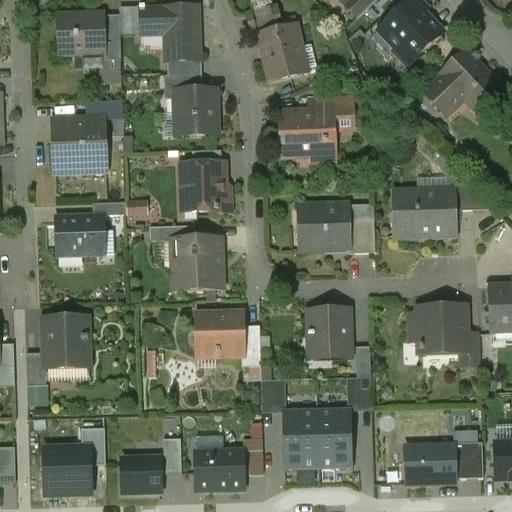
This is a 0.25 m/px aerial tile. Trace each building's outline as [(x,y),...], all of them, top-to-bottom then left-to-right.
[(372,0),(336,0),(357,21),(376,3),(372,0)] [(419,0),(396,0),(395,2),(403,10),(379,33),(396,52),(392,55),(407,70),(443,36),(423,15),(428,10),(419,0)] [(276,8),(266,10),(271,32),(281,30),(276,8)] [(197,10),(145,12),(144,10),(140,10),(141,38),(166,37),(166,65),(167,65),(199,64),(199,63),(197,10)] [(140,12),(120,13),(120,27),(120,38),(141,38),(140,12)] [(103,17),(59,19),(61,58),(102,57),(104,57),(103,27),(103,17)] [(271,32),(257,36),(269,87),(303,79),(302,76),(296,52),(302,50),(296,26),(281,30),(271,32)] [(120,27),(103,27),(104,57),(102,57),(103,64),(121,63),(120,38),(120,27)] [(317,73),(311,48),(302,50),(296,52),(302,76),(317,73)] [(465,54),(441,77),(443,79),(424,97),(446,119),(464,102),(479,117),(503,94),(465,54)] [(199,64),(167,65),(167,79),(202,78),(201,63),(199,63),(199,64)] [(167,79),(164,79),(165,102),(175,102),(175,94),(202,93),(202,78),(167,79)] [(202,93),(175,94),(175,102),(176,139),(217,138),(216,93),(202,93)] [(123,105),(85,106),(86,123),(105,122),(105,124),(123,123),(123,105)] [(338,115),(280,117),(282,159),(312,158),(312,166),(335,165),(333,132),(338,132),(338,115)] [(86,123),(56,124),(56,148),(54,148),(55,176),(106,174),(105,124),(105,122),(86,123)] [(511,129),(503,138),(511,147),(511,129)] [(221,154),(192,155),(192,167),(221,166),(221,154)] [(192,167),(182,168),(183,204),(195,203),(196,215),(232,213),(231,191),(228,188),(224,188),(223,166),(221,166),(192,167)] [(495,213),(463,180),(446,180),(446,194),(454,194),(455,214),(495,213)] [(446,194),(394,195),(394,198),(400,197),(401,241),(456,240),(455,214),(454,194),(446,194)] [(126,207),(93,208),(93,219),(103,219),(126,218),(126,207)] [(348,209),(299,211),(300,253),(348,252),(349,252),(348,223),(348,209)] [(93,219),(56,221),(57,260),(96,259),(96,235),(104,234),(103,219),(93,219)] [(375,257),(374,222),(348,223),(349,252),(348,252),(348,258),(375,257)] [(194,230),(150,232),(151,246),(172,244),(172,243),(194,242),(194,230)] [(194,242),(172,243),(172,244),(173,259),(177,264),(178,295),(223,293),(222,274),(218,274),(218,266),(222,264),(221,241),(194,242)] [(511,290),(490,291),(491,330),(511,329),(511,290)] [(427,311),(427,317),(407,317),(408,346),(420,345),(420,358),(459,356),(466,356),(465,337),(464,310),(427,311)] [(348,314),(308,315),(309,337),(304,337),(304,340),(313,340),(314,359),(350,358),(348,314)] [(242,317),(197,318),(198,361),(242,360),(243,360),(243,331),(242,317)] [(88,322),(43,323),(44,357),(44,373),(46,373),(90,371),(88,322)] [(261,370),(260,330),(243,331),(243,360),(242,360),(242,371),(261,370)] [(479,337),(465,337),(466,356),(459,356),(459,371),(480,370),(479,337)] [(14,348),(0,348),(0,391),(15,391),(14,348)] [(370,350),(356,351),(357,382),(371,381),(370,350)] [(44,357),(26,358),(27,391),(46,390),(46,373),(44,373),(44,357)] [(353,472),(352,412),(317,413),(319,473),(353,472)] [(319,473),(317,413),(283,414),(284,474),(319,473)] [(511,446),(495,447),(496,483),(511,483),(511,486),(511,485),(511,446)] [(455,450),(406,451),(407,488),(434,488),(433,484),(456,483),(455,450)] [(45,452),(47,496),(89,494),(88,451),(45,452)] [(244,493),(243,455),(196,457),(197,494),(244,493)] [(161,495),(160,462),(122,463),(123,496),(161,495)]
